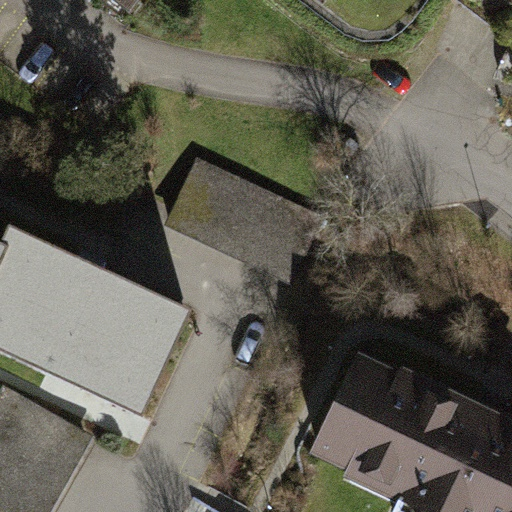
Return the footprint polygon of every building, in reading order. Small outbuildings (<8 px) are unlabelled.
[(105,0),(142,27),(161,0),(105,0)] [(332,225),(202,167),(169,237),(299,294),(332,225)] [(9,231),(1,248),(0,251),(0,355),(142,420),(190,313),(9,231)] [(511,511),(511,429),(372,363),(319,472),(402,511),(511,511)] [(0,511),(56,511),(95,443),(0,391),(0,390),(0,511)]
